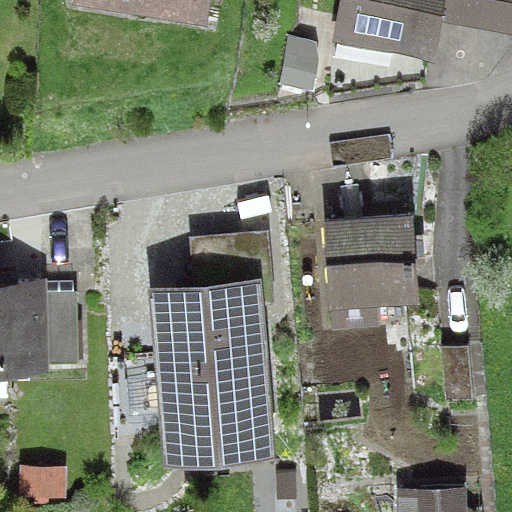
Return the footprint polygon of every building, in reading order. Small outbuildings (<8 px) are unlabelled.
[(220,0),(99,0),(218,19),(220,0)] [(511,0),(351,0),(345,37),(446,54),(454,10),(511,19),(511,0)] [(291,34),(284,79),(314,84),(321,39),(291,34)] [(414,200),(325,204),(330,318),(372,316),(370,288),(418,286),(414,200)] [(196,269),(155,272),(169,447),(282,438),(265,222),(193,228),(196,269)] [(46,272),(0,272),(0,364),(48,364),(48,353),(46,284),(46,272)] [(46,284),(48,353),(81,352),(80,284),(46,284)] [(440,340),(444,396),(472,394),(469,338),(440,340)] [(21,463),(22,491),(65,490),(65,462),(21,463)] [(466,511),(465,478),(397,481),(398,511),(466,511)] [(299,511),(298,491),(277,492),(277,511),(299,511)]
